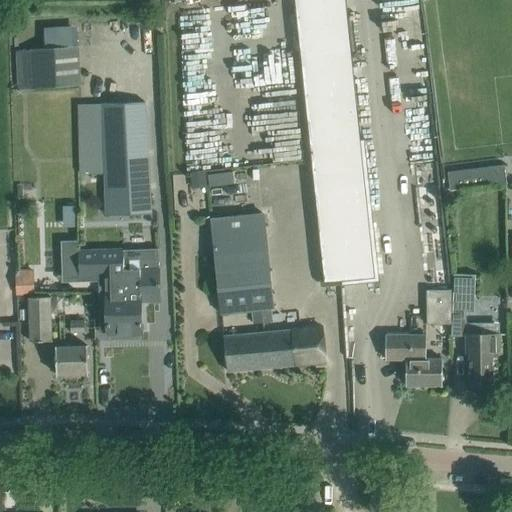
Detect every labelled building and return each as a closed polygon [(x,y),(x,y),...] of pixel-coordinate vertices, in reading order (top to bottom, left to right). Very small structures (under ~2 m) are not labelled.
[(346,0),(296,0),(326,281),(376,276),(346,0)] [(78,87),(77,29),(41,30),(41,50),(16,51),(17,88),(78,87)] [(151,213),(145,102),(103,102),(103,103),(80,104),(82,173),(105,172),(106,214),(151,213)] [(507,182),(506,171),(505,165),(448,172),(449,178),(450,186),(450,189),(507,182)] [(197,187),(239,182),(238,168),(196,173),(197,187)] [(504,186),(488,186),(488,203),(504,203),(504,186)] [(264,213),(213,218),(221,313),(253,309),(254,324),(272,322),(270,308),(272,307),(264,213)] [(122,249),(64,251),(64,275),(81,275),(98,274),(99,297),(99,328),(108,327),(108,333),(108,335),(111,335),(111,337),(113,339),(121,338),(123,336),(123,335),(125,335),(123,264),(122,249)] [(139,249),(122,249),(123,264),(125,335),(127,335),(127,336),(129,338),(138,338),(140,336),(140,334),(142,334),(141,332),(142,332),(141,300),(140,291),(139,263),(139,249)] [(159,249),(139,249),(139,257),(140,273),(141,291),(144,290),(144,300),(146,300),(160,299),(160,273),(160,272),(159,249)] [(34,270),(17,270),(17,295),(34,295),(34,270)] [(476,275),(454,275),(452,336),(466,336),(466,353),(470,353),(470,369),(468,369),(468,372),(470,372),(470,385),(493,385),(492,353),(500,353),(500,333),(467,334),(467,317),(475,317),(481,312),(482,297),(475,297),(476,275)] [(451,289),(427,289),(427,323),(452,323),(451,289)] [(31,341),(52,341),(50,296),(29,297),(31,341)] [(85,332),(85,320),(71,321),(71,332),(85,332)] [(326,362),(323,327),(291,330),(294,365),(326,362)] [(224,336),(228,371),(294,365),(291,330),(224,336)] [(386,335),(386,339),(386,359),(406,359),(406,385),(442,385),(442,365),(442,358),(426,358),(426,335),(386,335)] [(56,347),(56,354),(57,374),(88,373),(87,346),(56,347)]
